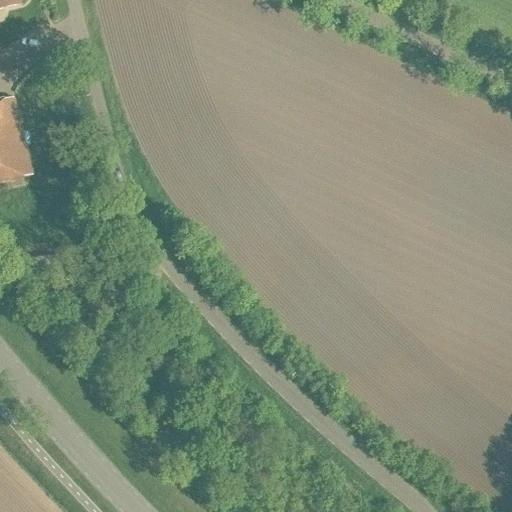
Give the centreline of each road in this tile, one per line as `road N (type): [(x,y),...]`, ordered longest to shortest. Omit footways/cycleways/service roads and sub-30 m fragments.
road 1 (unclassified): [(414,511),(281,387),(146,234),(118,159),(80,0)]
road 2 (unclassified): [(511,86),(325,0)]
road 3 (primary): [(137,511),(0,363)]
